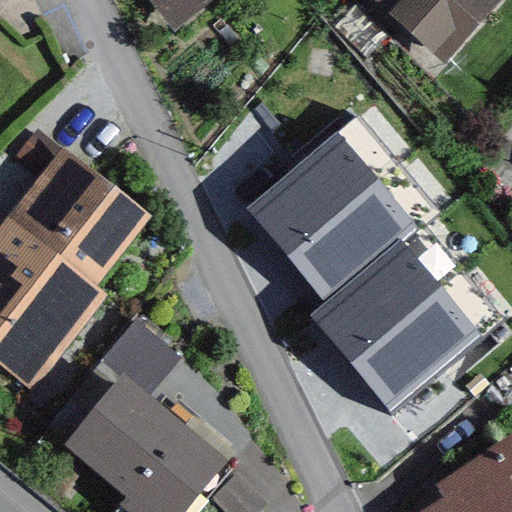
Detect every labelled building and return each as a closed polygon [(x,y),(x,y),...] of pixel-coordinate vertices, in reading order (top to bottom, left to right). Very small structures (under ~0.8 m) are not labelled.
[(214,0),(148,0),(174,32),(214,0)] [(505,0),(370,0),(447,67),(505,0)] [(41,176),(61,150),(36,130),(15,157),(41,176)] [(41,176),(8,219),(99,289),(152,220),(61,150),(41,176)] [(334,272),(327,275),(376,370),(362,378),(384,421),(376,425),(393,457),(421,442),(408,417),(477,382),(403,237),(397,240),(380,207),(317,239),(334,272)] [(0,367),(34,394),(109,297),(99,289),(8,219),(0,229),(0,367)] [(483,286),(478,274),(451,287),(456,299),(451,301),(476,354),(511,337),(511,325),(510,322),(511,321),(511,277),(494,286),(492,282),(483,286)] [(193,421),(185,429),(148,399),(183,355),(138,318),(48,428),(69,444),(64,450),(127,501),(120,508),(124,511),(192,511),(237,457),(193,421)] [(511,511),(511,434),(434,484),(443,499),(423,511),(511,511)] [(273,511),(235,474),(211,498),(225,511),(273,511)]
